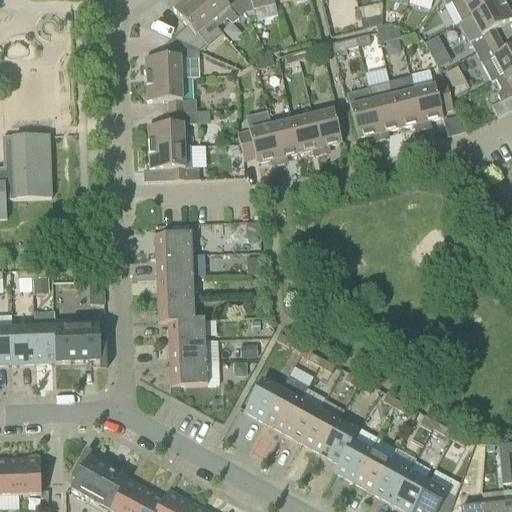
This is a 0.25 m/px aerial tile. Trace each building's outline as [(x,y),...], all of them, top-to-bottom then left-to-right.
[(198,37),(213,24),(191,0),(187,0),(173,12),(187,29),(172,42),(199,54),(207,48),(198,37)] [(233,26),(238,22),(245,16),(246,16),(237,0),(221,0),(220,0),(191,0),(213,24),(218,30),(227,23),(233,26)] [(237,0),(246,16),(276,9),(274,0),(237,0)] [(446,8),(451,5),(462,25),(472,19),(503,3),(501,0),(443,0),(442,1),(446,8)] [(494,32),(511,22),(511,19),(503,3),(472,19),(482,38),(470,45),(476,56),(500,43),(494,32)] [(362,22),(364,33),(377,30),(382,29),(382,28),(383,18),(362,22)] [(399,33),(382,28),(382,29),(377,30),(382,49),(385,49),(384,45),(401,41),(399,33)] [(368,38),(356,41),(358,50),(358,51),(370,48),(368,38)] [(332,47),(335,59),(347,57),(345,52),(358,50),(356,41),(332,47)] [(180,63),(199,62),(199,55),(199,54),(172,42),(167,47),(167,60),(146,61),(147,84),(181,82),(180,63)] [(511,74),(511,49),(505,53),(500,43),(476,56),(492,85),(497,83),(496,83),(511,74)] [(296,55),(299,64),(311,61),(309,52),(296,55)] [(451,64),(446,53),(433,60),(439,71),(451,64)] [(287,67),(299,64),(296,55),(285,58),(287,67)] [(274,68),(271,56),(263,57),(255,64),(257,72),(274,68)] [(498,121),(511,113),(511,74),(496,83),(497,83),(502,93),(498,98),(502,104),(492,109),(498,121)] [(400,132),(414,128),(414,132),(418,134),(423,133),(413,95),(409,80),(388,85),(392,100),(400,132)] [(147,84),(148,106),(168,105),(169,117),(196,115),(196,103),(182,104),(181,82),(147,84)] [(442,116),(453,113),(447,87),(413,95),(423,133),(428,132),(431,128),(430,125),(443,121),(442,116)] [(367,92),(347,97),(358,142),(372,139),(373,142),(376,145),(381,144),(371,105),(367,92)] [(388,135),(400,132),(392,100),(371,105),(381,144),(386,142),(389,139),(388,135)] [(322,158),(327,157),(330,153),(329,149),(342,146),(334,114),(312,120),(322,158)] [(169,128),(148,129),(149,151),(184,150),(183,128),(197,128),(196,115),(169,117),(169,128)] [(292,125),(299,156),(312,153),(313,157),(317,159),(322,158),(312,120),(292,125)] [(271,130),(280,168),(286,167),(288,163),(287,159),(299,156),(292,125),(271,130)] [(238,138),(245,164),(256,162),(257,167),(270,163),(271,167),(275,169),(280,168),(271,130),(238,138)] [(0,224),(7,224),(7,203),(52,201),(50,138),(2,140),(3,171),(0,171),(0,224)] [(199,184),(199,172),(192,172),(191,150),(184,150),(149,151),(150,174),(172,173),(172,185),(199,184)] [(246,227),(246,240),(259,239),(258,227),(246,227)] [(193,259),(192,236),(155,238),(156,260),(193,259)] [(157,282),(194,281),(193,259),(156,260),(157,282)] [(260,278),(259,261),(246,261),(247,278),(260,278)] [(45,273),(32,274),(33,282),(46,281),(45,273)] [(33,282),(32,274),(19,274),(19,283),(32,282),(33,282)] [(158,303),(195,302),(194,281),(157,282),(158,303)] [(49,298),(49,282),(34,283),(34,298),(49,298)] [(90,293),(104,293),(104,285),(89,286),(90,293)] [(104,293),(90,293),(90,301),(104,300),(104,293)] [(104,300),(90,301),(90,309),(104,308),(105,308),(104,300)] [(195,321),(195,302),(158,303),(159,326),(168,326),(168,324),(195,323),(195,321)] [(56,330),(54,330),(53,324),(53,318),(44,318),(33,319),(33,331),(35,331),(36,368),(58,367),(56,330)] [(168,324),(168,326),(169,346),(204,344),(204,321),(195,321),(195,323),(168,324)] [(216,338),(216,323),(205,323),(205,338),(216,338)] [(66,367),(71,366),(86,366),(106,365),(106,370),(107,370),(106,348),(101,349),(100,329),(99,329),(84,329),(64,330),(56,330),(58,367),(66,367)] [(33,331),(13,332),(14,369),(36,368),(35,331),(33,331)] [(13,332),(12,332),(11,332),(0,332),(0,369),(14,369),(13,332)] [(289,351),(293,344),(280,337),(276,344),(289,351)] [(204,344),(169,346),(170,367),(219,365),(219,344),(204,344)] [(258,360),(257,348),(245,349),(241,349),(241,361),(245,361),(258,360)] [(319,370),(323,363),(311,356),(307,364),(319,370)] [(336,369),(323,363),(319,370),(331,377),(336,369)] [(219,365),(170,367),(171,390),(220,388),(219,365)] [(247,380),(247,366),(233,366),(233,380),(247,380)] [(358,391),(361,384),(349,377),(345,384),(358,391)] [(264,426),(283,436),(300,404),(308,391),(289,381),(282,394),(264,426)] [(244,415),(264,426),(282,394),(266,386),(262,383),(244,415)] [(370,397),(374,390),(361,384),(358,391),(370,397)] [(396,411),(399,404),(387,398),(384,404),(396,411)] [(301,447),(319,415),(300,404),(283,436),(301,447)] [(301,447),(320,457),(338,425),(344,414),(325,404),(319,415),(301,447)] [(408,418),(411,411),(399,404),(396,411),(408,418)] [(437,425),(425,418),(421,425),(433,432),(437,425)] [(339,468),(357,435),(338,425),(320,457),(339,468)] [(449,432),(437,425),(433,432),(445,439),(449,432)] [(354,487),(372,454),(379,441),(361,432),(359,436),(357,435),(339,468),(334,476),(354,487)] [(468,442),(456,436),(452,442),(464,449),(468,442)] [(486,449),(476,445),(470,462),(485,465),(486,449)] [(511,446),(498,448),(502,487),(511,486),(508,455),(511,454),(511,446)] [(354,487),(373,497),(391,464),(372,454),(354,487)] [(105,511),(110,511),(127,482),(84,458),(76,473),(81,476),(78,479),(71,493),(82,499),(98,508),(105,511)] [(41,499),(41,493),(40,461),(18,462),(19,500),(41,499)] [(18,462),(0,463),(0,500),(19,500),(18,462)] [(391,464),(373,497),(392,507),(410,474),(392,465),(391,464)] [(436,473),(429,485),(414,511),(451,511),(458,493),(461,487),(436,473)] [(392,507),(400,511),(414,511),(429,485),(410,474),(392,507)] [(135,511),(146,492),(127,482),(110,511),(135,511)] [(159,511),(169,494),(164,502),(146,492),(135,511),(159,511)] [(482,511),(482,509),(468,510),(466,497),(458,493),(451,511),(482,511)] [(511,511),(511,493),(503,494),(504,507),(504,511),(511,511)] [(184,511),(189,505),(169,494),(159,511),(184,511)]
